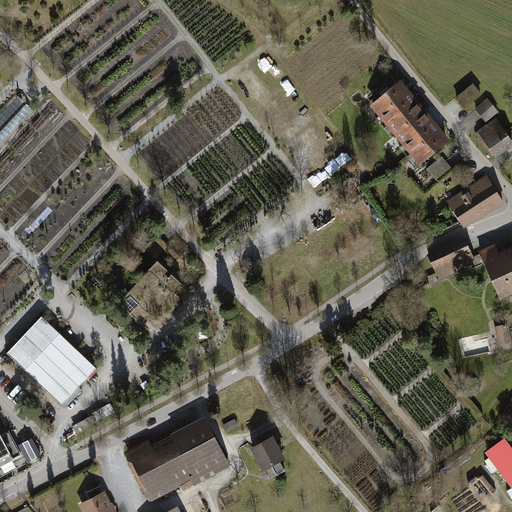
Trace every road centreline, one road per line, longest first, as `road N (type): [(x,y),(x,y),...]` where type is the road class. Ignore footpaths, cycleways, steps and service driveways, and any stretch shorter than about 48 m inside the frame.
road 1 (residential): [(292,341),(0,35)]
road 2 (residential): [(0,499),(292,341)]
road 3 (track): [(511,195),(348,0)]
road 4 (residential): [(292,341),(421,252),(511,216)]
road 5 (track): [(253,365),(272,402),(362,511)]
road 6 (unknown): [(224,277),(364,171)]
